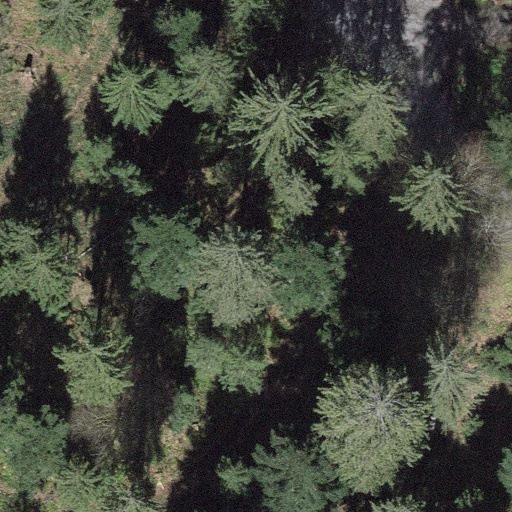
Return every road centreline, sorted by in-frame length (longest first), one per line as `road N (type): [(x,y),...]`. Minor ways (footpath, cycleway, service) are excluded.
road 1 (unclassified): [(329,0),(405,105),(511,217)]
road 2 (track): [(330,1),(467,29),(511,30)]
